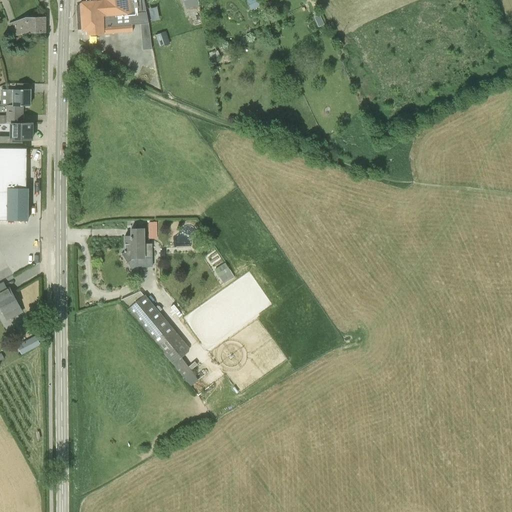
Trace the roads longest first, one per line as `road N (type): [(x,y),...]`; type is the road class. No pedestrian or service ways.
road 1 (secondary): [(62,511),(65,0)]
road 2 (track): [(63,46),(185,108),(400,183)]
